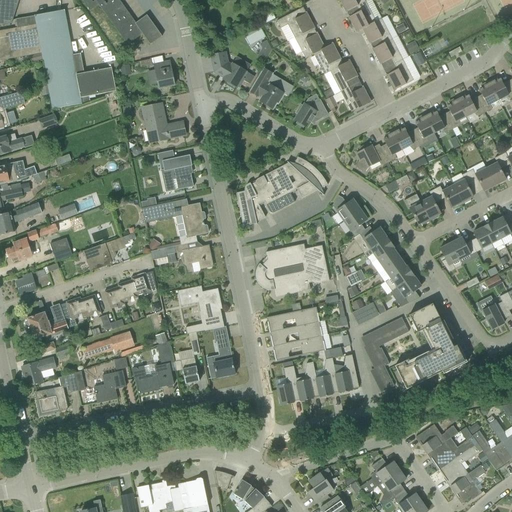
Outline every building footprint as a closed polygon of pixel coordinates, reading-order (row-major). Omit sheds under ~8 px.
[(0,0),(0,25),(6,26),(12,23),(19,0),(0,0)] [(99,5),(96,1),(92,3),(90,0),(82,0),(87,7),(90,11),(99,5)] [(96,0),(95,0),(96,1),(99,5),(127,45),(128,45),(128,44),(141,35),(142,34),(150,45),(162,37),(147,16),(135,24),(118,0),(96,0)] [(357,6),(366,2),(364,0),(340,0),(347,12),(357,7),(357,6)] [(349,17),(357,33),(363,30),(363,29),(376,22),(366,2),(357,6),(357,7),(360,12),(349,17)] [(295,39),(314,29),(303,8),(276,22),(280,29),(288,25),(295,39)] [(82,104),(76,75),(73,56),(65,11),(63,11),(64,14),(36,19),(42,53),(53,109),(81,104),(82,104)] [(16,20),(17,29),(0,31),(0,60),(42,53),(36,19),(36,16),(16,20)] [(384,44),(392,40),(382,19),(376,22),(363,29),(363,30),(370,44),(381,39),(384,44)] [(262,29),(249,33),(252,42),(265,38),(262,29)] [(324,49),(314,29),(295,39),(289,42),(296,55),(302,52),(305,59),(314,55),(313,55),(324,49)] [(273,49),(279,46),(276,40),(270,43),(273,49)] [(384,44),(373,49),(381,64),(392,59),(394,64),(403,60),(392,40),(384,44)] [(266,61),(272,50),(267,41),(260,45),(263,49),(258,57),(266,61)] [(415,42),(408,45),(413,54),(419,50),(415,42)] [(330,72),(343,65),(332,44),(324,49),(313,55),(314,55),(324,75),(330,72)] [(451,58),(454,56),(462,52),(460,48),(449,53),(451,58)] [(243,79),(246,72),(233,64),(232,66),(228,63),(226,53),(211,56),(214,73),(221,77),(221,76),(224,78),(223,80),(237,88),(238,87),(239,88),(244,79),(243,79)] [(415,62),(417,62),(420,66),(425,63),(420,53),(412,56),(415,62)] [(31,62),(43,60),(42,54),(29,57),(31,62)] [(116,92),(112,69),(84,74),(81,54),(73,56),(76,75),(82,104),(90,101),(89,97),(116,92)] [(140,68),(152,66),(151,59),(139,62),(140,68)] [(403,60),(394,64),(397,70),(387,76),(394,91),(414,81),(403,60)] [(159,89),(175,86),(170,62),(154,65),(159,89)] [(349,62),(343,65),(330,72),(341,92),(349,88),(346,82),(357,77),(349,62)] [(130,65),(120,67),(122,77),(131,75),(130,65)] [(288,97),(294,88),(293,87),(293,88),(272,75),(272,74),(265,69),(250,93),(261,99),(260,102),(266,106),(266,108),(270,110),(271,109),(272,109),(273,110),(277,103),(278,104),(284,95),(288,97)] [(306,84),(310,78),(303,73),(299,80),(306,84)] [(511,100),(511,99),(511,88),(509,81),(503,84),(501,80),(498,81),(496,78),(488,82),(498,101),(507,96),(511,100)] [(491,105),(498,101),(488,82),(480,86),(482,89),(479,91),(482,95),(476,98),(485,113),(492,110),(491,105)] [(341,92),(351,113),(370,103),(363,88),(352,94),(349,88),(341,92)] [(323,93),(326,99),(334,95),(331,89),(323,93)] [(0,98),(0,107),(3,107),(4,110),(25,104),(22,92),(15,94),(0,98)] [(477,117),(485,113),(476,98),(471,101),(469,96),(466,97),(464,95),(456,99),(466,118),(473,114),(477,118),(477,117)] [(336,104),(333,97),(326,100),(331,110),(334,108),(338,106),(336,104)] [(450,112),(444,115),(452,130),(468,122),(466,118),(456,99),(448,103),(450,106),(447,107),(450,112)] [(296,114),(298,115),(295,121),(297,122),(296,124),(303,128),(304,126),(307,128),(311,122),(311,123),(314,118),(318,121),(328,115),(320,101),(311,106),(308,110),(301,106),(296,114)] [(169,139),(185,135),(183,123),(166,126),(161,105),(143,108),(150,143),(169,140),(169,139)] [(127,112),(132,111),(131,107),(122,109),(123,112),(124,116),(124,117),(128,116),(127,112)] [(12,109),(5,111),(9,122),(15,120),(12,109)] [(432,111),(424,115),(434,134),(441,130),(445,134),(452,130),(444,115),(439,117),(437,113),(434,114),(432,111)] [(6,113),(0,114),(0,128),(9,125),(6,113)] [(42,130),(58,124),(54,115),(39,121),(42,130)] [(427,138),(434,134),(424,115),(416,119),(418,122),(415,124),(418,128),(412,131),(420,147),(428,143),(427,138)] [(400,128),(392,132),(402,151),(409,147),(413,151),(420,147),(412,131),(407,134),(405,129),(402,130),(400,128)] [(379,145),(388,163),(396,159),(395,154),(402,151),(392,132),(384,136),(386,139),(383,140),(386,145),(381,148),(379,145)] [(17,140),(15,135),(0,138),(0,154),(25,148),(22,138),(17,140)] [(383,166),(388,163),(379,145),(373,148),(370,143),(359,149),(360,152),(356,154),(359,161),(355,167),(365,174),(369,168),(379,162),(383,166)] [(133,154),(136,156),(139,156),(142,153),(141,149),(138,147),(134,147),(132,150),(133,154)] [(500,156),(505,167),(511,164),(511,166),(511,155),(508,158),(506,153),(500,156)] [(69,155),(62,158),(64,164),(71,161),(69,155)] [(174,191),(193,187),(189,167),(192,166),(190,156),(163,161),(165,172),(169,171),(174,191)] [(497,163),(486,169),(495,186),(506,180),(500,169),(505,167),(500,156),(494,159),(497,163)] [(449,163),(446,157),(440,160),(444,166),(449,163)] [(301,159),(298,158),(296,162),(290,165),(287,162),(287,163),(288,164),(283,167),(295,191),(297,190),(302,199),(318,191),(324,196),(321,193),(323,188),(328,185),(325,181),(323,178),(319,173),(315,168),(312,166),(310,164),(306,162),(301,159)] [(0,186),(7,184),(20,180),(34,176),(31,168),(22,172),(22,174),(17,175),(14,164),(6,165),(6,164),(0,164),(0,186)] [(264,202),(266,206),(269,211),(271,213),(275,213),(295,202),(290,194),(295,191),(283,167),(258,179),(257,180),(256,181),(256,182),(255,183),(253,184),(263,203),(264,202)] [(473,170),(467,173),(473,183),(478,181),(484,191),(495,186),(486,169),(475,175),(473,170)] [(43,172),(33,176),(36,183),(42,181),(44,176),(43,172)] [(407,176),(411,184),(417,181),(413,173),(407,176)] [(450,180),(453,186),(463,204),(470,200),(469,199),(473,197),(467,186),(473,183),(467,173),(462,176),(461,174),(450,180)] [(406,176),(395,182),(398,187),(409,181),(406,176)] [(263,203),(253,184),(251,185),(250,183),(248,185),(246,186),(246,187),(245,187),(245,188),(245,189),(245,190),(245,191),(245,192),(236,194),(238,203),(238,208),(239,208),(240,213),(240,218),(241,218),(244,229),(252,225),(256,224),(256,225),(257,225),(257,222),(265,218),(259,205),(263,203)] [(0,208),(3,208),(2,202),(23,197),(20,184),(8,187),(7,184),(0,186),(0,208)] [(455,208),(463,204),(453,186),(442,191),(440,187),(435,190),(440,201),(445,198),(451,209),(454,207),(455,208)] [(431,197),(421,203),(430,221),(438,217),(437,216),(440,214),(435,203),(440,201),(435,190),(429,193),(431,197)] [(430,221),(421,203),(416,195),(403,202),(407,210),(410,208),(418,226),(422,224),(422,225),(430,221)] [(355,203),(353,200),(347,204),(343,199),(338,196),(332,206),(343,222),(362,209),(357,202),(355,203)] [(141,221),(144,221),(145,224),(175,217),(180,238),(179,238),(180,243),(160,247),(160,250),(173,247),(174,247),(187,244),(197,242),(196,236),(206,234),(208,233),(209,232),(207,226),(206,226),(205,226),(200,204),(188,206),(187,199),(149,207),(143,209),(142,209),(142,214),(140,214),(141,221)] [(10,213),(0,215),(0,236),(15,233),(13,224),(42,213),(39,204),(15,212),(17,216),(11,218),(10,213)] [(72,217),(69,207),(58,211),(61,221),(72,217)] [(355,238),(359,234),(365,230),(361,225),(367,220),(365,217),(366,216),(362,209),(343,222),(355,238)] [(70,220),(74,233),(84,230),(80,217),(70,220)] [(502,217),(492,222),(501,239),(511,234),(502,217)] [(322,227),(321,220),(311,222),(312,229),(322,227)] [(492,222),(483,227),(491,244),(501,239),(492,222)] [(28,243),(39,239),(39,238),(49,235),(58,232),(55,224),(36,231),(27,234),(29,238),(26,239),(26,240),(13,245),(15,249),(11,250),(11,249),(10,249),(10,250),(6,251),(9,260),(13,258),(14,262),(33,256),(28,243)] [(359,234),(370,250),(387,238),(380,228),(374,233),(369,227),(365,230),(359,234)] [(476,238),(470,241),(477,253),(482,250),(481,249),(491,244),(483,227),(473,232),(476,238)] [(134,234),(83,251),(91,271),(112,264),(110,259),(112,258),(114,254),(113,252),(130,246),(132,243),(131,241),(136,239),(134,234)] [(457,238),(450,242),(460,260),(468,256),(469,257),(477,253),(470,241),(465,244),(461,237),(458,239),(457,238)] [(387,238),(370,250),(364,254),(367,259),(373,254),(376,258),(393,246),(387,238)] [(66,239),(50,244),(54,255),(70,249),(66,239)] [(158,247),(151,242),(150,244),(150,250),(156,250),(157,249),(158,247)] [(460,260),(450,242),(442,246),(443,247),(440,249),(445,260),(441,262),(449,273),(455,270),(452,264),(460,260)] [(187,244),(174,247),(173,247),(175,254),(183,252),(185,265),(192,263),(194,273),(200,272),(201,270),(213,267),(209,246),(188,250),(187,244)] [(262,266),(260,264),(259,265),(258,267),(257,268),(257,269),(256,271),(256,272),(256,274),(255,275),(256,277),(256,278),(256,280),(257,281),(257,283),(258,284),(259,285),(260,286),(262,287),(263,288),(264,289),(266,290),(267,290),(269,291),(270,291),(272,291),(274,291),(275,298),(310,290),(309,284),(312,283),(312,285),(330,281),(322,246),(305,250),(304,245),(266,253),(267,260),(262,266)] [(376,258),(384,269),(400,258),(397,255),(398,254),(393,246),(376,258)] [(150,252),(151,255),(152,261),(157,260),(166,258),(166,256),(175,254),(173,247),(160,250),(150,252)] [(166,258),(157,260),(158,266),(176,262),(175,254),(166,256),(166,258)] [(400,258),(384,269),(390,279),(407,267),(403,261),(402,261),(400,258)] [(500,260),(503,266),(509,263),(506,258),(500,260)] [(57,264),(47,268),(49,273),(59,269),(57,264)] [(346,277),(351,274),(349,271),(347,267),(342,269),(346,277)] [(407,267),(390,279),(385,282),(392,292),(414,277),(407,267)] [(490,278),(496,275),(493,269),(487,271),(490,278)] [(145,296),(148,295),(152,293),(157,292),(153,272),(146,274),(145,273),(131,278),(139,300),(138,296),(144,294),(145,296)] [(351,288),(362,282),(357,272),(346,277),(351,288)] [(20,295),(36,289),(31,274),(23,276),(24,280),(16,282),(20,295)] [(415,291),(421,287),(414,277),(392,292),(390,293),(400,308),(408,304),(420,299),(415,291)] [(139,300),(131,278),(132,280),(118,285),(126,307),(125,302),(131,300),(131,302),(139,300)] [(468,290),(479,284),(476,278),(465,284),(468,290)] [(491,278),(484,282),(488,291),(495,287),(491,278)] [(126,307),(118,285),(118,287),(104,292),(110,310),(117,308),(118,310),(122,309),(121,308),(126,307)] [(204,325),(216,322),(214,313),(215,313),(215,311),(222,310),(218,289),(203,293),(201,287),(178,292),(181,307),(204,302),(209,323),(186,328),(187,335),(189,335),(197,333),(196,333),(205,331),(204,325)] [(511,309),(511,301),(508,293),(507,293),(500,297),(503,302),(496,306),(495,305),(482,311),(487,321),(486,322),(488,326),(489,326),(492,330),(504,324),(502,320),(511,315),(509,311),(511,309)] [(80,298),(87,318),(93,316),(92,312),(95,311),(97,317),(101,315),(95,295),(81,300),(80,298)] [(77,325),(75,320),(78,319),(77,315),(80,313),(83,320),(87,318),(80,298),(66,303),(70,314),(63,317),(65,322),(68,329),(77,325)] [(373,303),(379,316),(386,312),(380,299),(373,303)] [(361,308),(358,301),(351,304),(355,312),(361,308)] [(442,323),(442,322),(438,315),(434,317),(429,306),(409,316),(414,325),(417,323),(421,331),(424,330),(436,352),(406,367),(404,362),(395,367),(404,386),(415,380),(417,385),(425,381),(423,376),(432,372),(435,376),(442,372),(444,375),(458,368),(456,363),(465,358),(458,345),(455,346),(452,340),(453,340),(449,331),(444,333),(440,324),(442,323)] [(269,322),(267,323),(270,333),(272,333),(319,323),(316,308),(267,318),(267,319),(269,319),(269,322)] [(50,327),(45,313),(41,315),(40,314),(39,315),(34,317),(32,318),(28,319),(28,320),(26,321),(24,324),(26,328),(29,329),(31,328),(35,340),(51,335),(52,337),(61,334),(60,332),(68,329),(65,322),(50,327)] [(105,331),(111,329),(107,316),(100,318),(105,331)] [(112,328),(120,326),(118,320),(110,323),(112,328)] [(273,348),(273,347),(275,347),(322,337),(319,323),(272,333),(273,336),(270,337),(273,348)] [(226,327),(216,329),(213,330),(216,343),(222,342),(228,340),(229,340),(226,327)] [(394,387),(385,367),(389,365),(381,348),(380,349),(379,347),(409,332),(406,327),(372,343),(383,365),(378,367),(389,389),(394,387)] [(155,336),(158,345),(167,343),(164,333),(155,336)] [(325,351),(322,337),(275,347),(276,350),(273,351),(276,362),(276,361),(324,351),(325,351)] [(82,348),(86,359),(114,350),(111,339),(100,342),(92,344),(92,345),(82,348)] [(201,355),(198,340),(190,342),(193,356),(201,355)] [(38,346),(39,353),(54,349),(52,342),(38,346)] [(174,361),(169,342),(167,343),(158,345),(157,346),(161,364),(174,361)] [(332,359),(343,357),(341,348),(331,350),(332,359)] [(332,359),(331,350),(330,350),(325,351),(324,351),(326,360),(332,359)] [(206,358),(209,370),(211,379),(236,374),(236,373),(235,374),(232,361),(233,360),(232,360),(231,353),(206,358)] [(336,374),(340,394),(352,391),(352,390),(359,388),(352,355),(345,357),(344,367),(345,372),(336,374)] [(199,382),(195,358),(175,363),(177,372),(183,370),(186,385),(186,384),(199,382)] [(53,359),(22,367),(27,387),(43,383),(42,379),(54,376),(53,370),(56,369),(53,359)] [(316,378),(320,398),(333,395),(333,394),(339,393),(339,394),(340,394),(336,374),(332,359),(326,360),(324,371),(325,376),(316,378)] [(320,398),(316,378),(313,363),(306,364),(305,375),(305,377),(296,379),(301,402),(314,399),(313,398),(319,397),(320,398)] [(137,379),(140,395),(154,392),(154,389),(174,385),(170,364),(156,367),(158,374),(147,376),(145,367),(132,370),(134,379),(137,379)] [(294,367),(293,367),(287,368),(283,369),(287,384),(277,387),(279,398),(278,398),(279,405),(280,405),(281,406),(294,404),(294,402),(300,401),(300,402),(301,402),(296,379),(294,367)] [(74,374),(78,392),(85,391),(83,381),(81,372),(74,374)] [(96,395),(97,404),(117,399),(116,393),(115,394),(114,390),(116,390),(126,387),(123,372),(103,376),(105,386),(94,388),(96,394),(94,394),(94,395),(96,395)] [(59,412),(68,410),(63,388),(69,387),(70,394),(78,392),(74,374),(66,375),(59,378),(60,388),(35,393),(37,401),(39,401),(42,414),(55,411),(54,409),(58,409),(59,412)] [(450,418),(454,423),(459,419),(455,414),(450,418)] [(511,434),(507,438),(505,435),(505,434),(495,420),(488,425),(501,443),(511,458),(511,434)] [(434,425),(415,438),(420,444),(428,454),(427,454),(427,455),(446,442),(458,433),(453,426),(445,432),(445,433),(442,430),(440,429),(438,431),(434,425)] [(469,432),(471,435),(478,430),(474,425),(470,428),(469,427),(466,429),(469,432)] [(460,432),(463,436),(469,432),(466,429),(466,428),(460,432)] [(508,466),(511,462),(511,458),(501,443),(496,446),(494,444),(489,448),(488,447),(488,445),(479,432),(472,436),(477,444),(482,451),(483,453),(488,459),(496,472),(507,465),(508,466)] [(439,470),(475,446),(470,439),(456,448),(452,451),(449,447),(446,442),(427,455),(431,461),(432,460),(439,470)] [(477,444),(475,446),(439,470),(446,481),(445,482),(450,488),(468,475),(468,474),(465,469),(462,470),(459,466),(464,462),(466,462),(479,453),(482,451),(477,444)] [(482,464),(488,459),(483,453),(477,457),(482,464)] [(399,471),(393,462),(387,466),(382,459),(371,466),(376,472),(373,474),(371,476),(371,479),(377,487),(383,483),(399,471)] [(480,466),(468,474),(468,475),(450,488),(451,487),(452,490),(458,497),(457,498),(461,504),(471,498),(472,500),(481,494),(476,486),(474,486),(470,482),(476,478),(477,479),(485,473),(484,472),(481,467),(480,466)] [(222,473),(219,472),(219,474),(215,473),(215,471),(214,471),(217,488),(218,488),(218,487),(227,490),(232,477),(234,478),(235,477),(232,476),(229,475),(225,474),(222,473)] [(382,507),(394,499),(405,491),(400,484),(406,481),(399,471),(383,483),(386,488),(380,503),(382,507)] [(313,489),(308,493),(316,503),(334,491),(326,480),(325,480),(320,473),(308,482),(313,489)] [(350,476),(344,480),(348,486),(354,481),(350,476)] [(501,481),(498,476),(493,479),(496,484),(501,481)] [(178,485),(179,488),(183,510),(183,511),(209,511),(203,480),(201,479),(197,479),(196,481),(178,485)] [(248,511),(264,511),(271,507),(272,507),(266,499),(258,492),(251,486),(242,481),(234,495),(243,500),(245,501),(253,509),(248,511)] [(373,487),(367,481),(361,487),(367,493),(373,487)] [(183,510),(179,488),(176,489),(175,485),(167,487),(166,482),(151,485),(152,490),(145,491),(146,496),(139,498),(141,508),(148,506),(148,511),(159,511),(160,511),(167,509),(166,504),(173,503),(174,511),(183,510)] [(394,499),(403,511),(408,511),(421,503),(415,494),(409,498),(405,491),(394,499)] [(122,511),(135,511),(133,495),(123,497),(125,509),(122,509),(122,511)] [(338,497),(320,509),(321,511),(347,511),(345,508),(345,507),(338,497)] [(95,509),(81,511),(80,511),(103,511),(100,500),(93,502),(95,509)] [(427,511),(421,503),(408,511),(427,511)]
